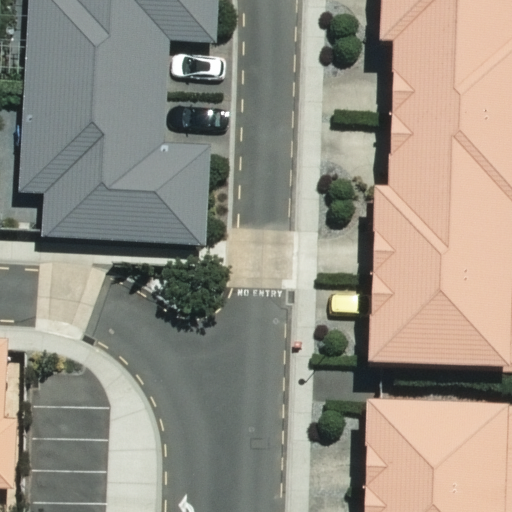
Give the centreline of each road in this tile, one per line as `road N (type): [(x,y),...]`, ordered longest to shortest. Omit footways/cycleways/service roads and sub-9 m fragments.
road 1 (residential): [(271,0),(268,261),(259,341)]
road 2 (residential): [(226,428),(177,345),(130,312),(67,293),(0,290)]
